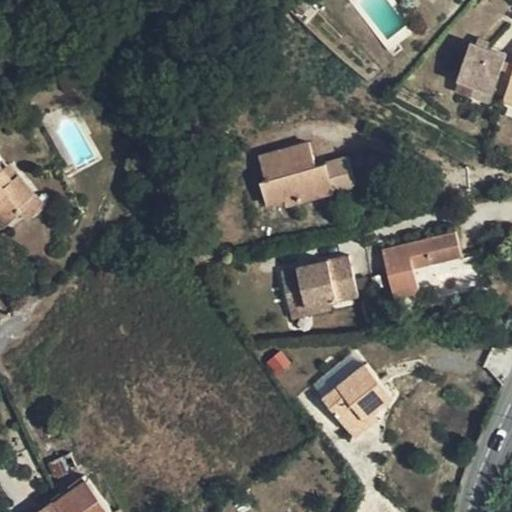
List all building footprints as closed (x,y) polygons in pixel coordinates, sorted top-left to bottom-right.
[(459,77),(474,83),(493,91),(505,54),(471,41),(459,77)] [(57,71),(58,72),(65,85),(81,77),(74,63),(57,71)] [(490,100),(493,91),(474,83),(471,93),(490,100)] [(511,104),(511,96),(505,94),(503,101),(511,104)] [(310,140),(282,148),(290,172),(317,164),(310,140)] [(290,172),(282,148),(261,155),(268,178),(262,181),(269,202),(286,197),(288,204),(357,183),(348,156),(317,164),(290,172)] [(11,161),(4,167),(13,179),(20,172),(11,161)] [(46,201),(20,172),(13,179),(4,167),(0,162),(0,215),(6,222),(22,209),(28,217),(46,201)] [(382,249),(395,297),(420,291),(414,267),(462,254),(456,231),(382,249)] [(205,236),(191,243),(199,260),(213,252),(205,236)] [(282,270),(289,303),(306,300),(308,306),(330,301),(359,294),(350,254),(282,270)] [(331,308),(330,301),(308,306),(306,300),(289,303),(292,317),(331,308)] [(311,384),(319,396),(364,362),(356,351),(311,384)] [(324,397),(352,431),(374,413),(396,396),(368,362),(324,397)] [(379,419),(374,413),(352,431),(357,437),(379,419)] [(52,459),(60,474),(80,465),(72,449),(52,459)] [(73,488),(85,506),(102,494),(90,476),(73,488)] [(64,511),(76,511),(85,506),(73,488),(56,500),(64,511)] [(85,506),(76,511),(114,511),(102,494),(85,506)] [(64,511),(56,500),(38,511),(64,511)]
